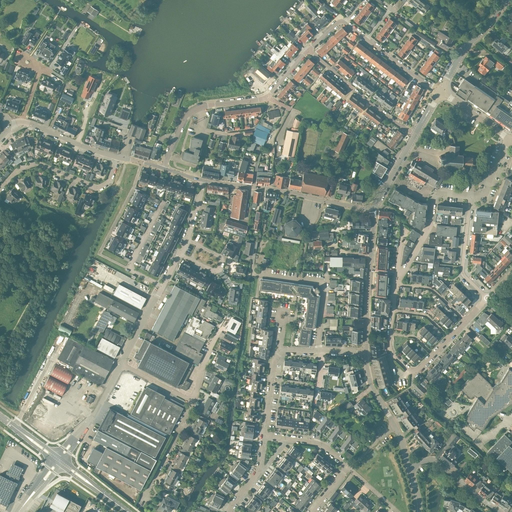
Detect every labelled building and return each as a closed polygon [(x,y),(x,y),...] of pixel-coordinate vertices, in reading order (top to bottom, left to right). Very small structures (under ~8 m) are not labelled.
[(313,0),(316,2),(321,6),(322,6),(325,9),(326,9),(332,14),(334,11),(324,3),(320,0),(313,0)] [(331,3),(329,5),(332,7),(333,6),(338,11),(343,5),(341,3),(336,0),(334,0),(332,3),(331,3)] [(429,8),(428,8),(429,6),(421,0),(416,7),(424,14),(426,11),(428,11),(429,10),(429,8)] [(364,7),(370,11),(374,7),(368,2),(364,7)] [(308,3),(305,7),(309,12),(310,11),(312,14),(313,13),(324,25),(329,21),(324,15),(321,17),(319,14),(318,15),(315,11),(315,12),(312,9),(313,9),(308,3)] [(361,11),(367,16),(370,11),(364,7),(361,11)] [(357,16),(363,20),(367,16),(361,11),(357,16)] [(312,14),(315,17),(315,18),(312,20),(315,24),(320,29),(324,25),(313,13),(312,14)] [(357,16),(354,20),(360,25),(363,20),(357,16)] [(386,23),(392,28),(396,23),(390,19),(386,23)] [(392,28),(386,23),(383,28),(389,32),(392,28)] [(307,24),(300,30),(308,39),(309,38),(309,39),(311,37),(311,36),(313,35),(309,31),(312,29),(307,24)] [(338,32),(343,37),(347,33),(342,28),(338,32)] [(389,32),(383,28),(379,32),(385,37),(389,32)] [(291,31),(288,33),(295,40),(297,38),(298,38),(299,37),(304,43),(306,41),(308,40),(308,39),(300,30),(295,35),(291,31)] [(28,31),(25,36),(24,35),(22,39),(23,39),(21,42),(27,45),(29,43),(33,46),(38,39),(36,38),(39,34),(35,31),(33,35),(28,31)] [(443,46),(447,48),(450,43),(452,39),(438,31),(436,34),(439,35),(437,38),(442,41),(439,45),(443,47),(443,46)] [(333,36),(338,41),(343,37),(338,32),(333,36)] [(385,37),(379,32),(376,37),(382,41),(385,37)] [(288,34),(286,36),(293,43),(295,40),(288,33),(288,34)] [(408,40),(414,44),(417,40),(411,35),(408,40)] [(329,39),(334,45),(338,41),(333,36),(329,39)] [(425,37),(423,39),(428,43),(430,44),(433,46),(435,43),(425,37)] [(496,38),(490,45),(495,48),(500,52),(502,54),(503,53),(508,47),(510,49),(511,47),(511,45),(503,38),(501,41),(499,40),(496,38)] [(325,43),(330,49),(334,45),(329,39),(325,43)] [(45,58),(45,57),(49,60),(50,57),(51,58),(53,54),(54,51),(46,46),(48,43),(43,40),(38,49),(40,51),(39,53),(43,56),(42,56),(45,58)] [(414,44),(408,40),(404,44),(411,49),(414,44)] [(358,42),(353,49),(357,52),(362,46),(358,42)] [(292,43),(288,48),(294,53),(295,52),(295,53),(297,51),(296,50),(298,48),(292,43)] [(321,47),(326,53),(330,49),(325,43),(321,47)] [(411,49),(404,44),(401,49),(407,54),(411,49)] [(94,45),(90,52),(93,55),(98,48),(94,45)] [(276,47),(274,49),(282,56),(284,53),(290,57),(292,55),(292,56),(294,54),(294,53),(288,48),(285,45),(281,50),(276,47)] [(362,46),(357,52),(361,55),(366,49),(362,46)] [(326,53),(321,47),(317,51),(321,57),(326,53)] [(63,76),(69,67),(65,64),(71,55),(73,56),(75,52),(69,48),(67,51),(64,49),(60,55),(60,54),(58,57),(58,58),(56,62),(62,66),(58,73),(63,76)] [(274,53),(270,58),(272,61),(281,68),(282,68),(284,66),(283,66),(285,64),(279,59),(282,56),(274,49),(272,48),(270,50),(274,53)] [(366,49),(361,55),(365,58),(370,52),(366,49)] [(407,54),(401,49),(397,53),(404,58),(407,54)] [(433,52),(430,56),(436,61),(439,57),(441,55),(440,54),(435,50),(433,52)] [(370,52),(365,58),(369,61),(374,54),(370,52)] [(374,54),(369,61),(373,64),(377,57),(374,54)] [(436,61),(430,56),(426,61),(432,66),(436,61)] [(494,63),(486,56),(482,60),(479,64),(481,66),(478,69),(484,74),(494,63)] [(377,57),(373,64),(376,67),(381,60),(377,57)] [(305,64),(310,68),(314,64),(309,59),(305,64)] [(340,59),(334,65),(338,69),(343,63),(340,59)] [(505,64),(498,59),(495,62),(502,68),(505,64)] [(381,60),(376,67),(380,69),(385,63),(381,60)] [(269,65),(267,68),(272,72),(274,70),(277,73),(279,71),(280,71),(281,69),(281,68),(272,61),(269,65)] [(432,66),(426,61),(423,66),(429,70),(432,66)] [(256,70),(253,74),(255,75),(257,77),(256,78),(257,78),(257,77),(259,79),(260,78),(261,79),(261,80),(264,82),(266,78),(265,77),(266,75),(267,76),(269,74),(268,73),(268,72),(258,63),(257,64),(254,68),(256,70)] [(343,63),(338,69),(342,72),(347,66),(343,63)] [(385,63),(380,69),(384,72),(389,66),(385,63)] [(301,68),(306,73),(310,68),(305,64),(301,68)] [(347,66),(342,72),(345,75),(351,69),(347,66)] [(389,66),(384,72),(388,75),(393,69),(389,66)] [(419,70),(425,75),(429,70),(423,66),(419,70)] [(367,72),(361,67),(359,69),(364,73),(362,76),(363,76),(362,78),(358,76),(353,82),(358,85),(366,74),(365,74),(367,72)] [(297,73),(302,77),(306,73),(301,68),(297,73)] [(351,69),(345,75),(349,78),(354,72),(351,69)] [(393,69),(388,75),(391,78),(396,72),(393,69)] [(22,71),(22,72),(17,70),(14,78),(18,80),(18,81),(22,83),(23,81),(27,83),(30,75),(25,73),(25,72),(22,71)] [(324,72),(319,78),(323,82),(328,76),(324,72)] [(396,72),(391,78),(395,81),(400,75),(396,72)] [(293,77),(298,82),(302,77),(297,73),(293,77)] [(364,80),(367,76),(366,74),(358,85),(362,88),(367,82),(364,80)] [(400,75),(395,81),(399,84),(404,78),(400,75)] [(86,86),(81,96),(88,99),(90,92),(92,93),(95,85),(94,84),(96,79),(90,76),(88,81),(87,81),(85,85),(86,86)] [(328,76),(323,82),(328,85),(333,80),(328,76)] [(404,78),(399,84),(403,87),(407,80),(404,78)] [(460,86),(461,86),(459,88),(456,93),(485,113),(488,115),(505,127),(507,128),(508,128),(509,129),(511,128),(511,100),(510,102),(499,94),(480,82),(478,86),(476,84),(475,86),(464,78),(459,86),(460,86)] [(367,82),(362,88),(366,91),(374,80),(372,79),(370,82),(369,84),(367,82)] [(46,81),(43,80),(40,87),(41,87),(40,89),(46,91),(47,89),(51,91),(54,84),(50,83),(50,82),(47,80),(46,81)] [(290,80),(287,84),(293,90),(295,88),(293,87),(296,85),(290,80)] [(333,80),(328,85),(332,89),(333,90),(337,84),(333,80)] [(374,80),(366,91),(366,92),(370,95),(375,89),(372,87),(372,86),(373,84),(374,85),(376,82),(374,80)] [(410,82),(407,87),(411,89),(420,95),(423,90),(416,86),(416,85),(414,89),(412,87),(414,84),(410,82)] [(287,84),(284,88),(289,93),(291,90),(292,91),(293,90),(287,84)] [(337,84),(333,90),(337,93),(342,88),(342,87),(337,84)] [(377,90),(372,97),(377,100),(386,87),(385,86),(381,90),(382,91),(381,93),(377,90)] [(386,87),(377,100),(381,103),(386,97),(383,94),(384,92),(385,93),(388,88),(386,87)] [(407,87),(405,90),(405,91),(408,92),(407,94),(410,96),(418,100),(420,95),(411,89),(407,87)] [(284,88),(280,92),(287,98),(288,96),(287,95),(289,93),(284,88)] [(342,88),(337,93),(341,97),(346,91),(342,88)] [(280,92),(277,96),(282,100),(284,98),(285,99),(287,98),(280,92)] [(71,104),(73,99),(62,94),(60,99),(71,104)] [(386,97),(381,103),(385,106),(393,95),(391,94),(389,97),(388,98),(386,97)] [(102,105),(100,111),(104,112),(106,113),(110,114),(111,111),(112,109),(113,105),(113,106),(113,105),(114,103),(116,99),(111,97),(109,96),(106,95),(103,102),(102,104),(102,105)] [(351,95),(346,102),(348,103),(346,106),(348,107),(355,98),(351,95)] [(393,95),(385,106),(389,110),(394,103),(391,101),(392,99),(393,100),(395,97),(394,95),(393,95)] [(401,95),(400,97),(415,105),(418,100),(410,96),(409,99),(405,97),(401,95)] [(400,97),(399,99),(406,103),(405,106),(412,110),(415,105),(400,97)] [(355,98),(348,107),(350,108),(351,106),(353,107),(358,101),(355,98)] [(8,99),(4,108),(16,112),(20,102),(19,102),(19,103),(12,100),(8,99)] [(358,101),(353,107),(355,108),(353,111),(355,112),(362,103),(358,101)] [(362,103),(355,112),(357,113),(358,111),(360,112),(365,106),(362,103)] [(403,109),(397,106),(396,108),(409,116),(412,110),(405,106),(403,109)] [(32,118),(43,122),(47,112),(36,108),(32,118)] [(368,108),(363,114),(365,116),(363,118),(364,119),(371,110),(368,108)] [(395,110),(400,113),(396,120),(401,123),(403,119),(406,121),(409,116),(396,108),(395,110)] [(122,109),(118,118),(121,118),(126,120),(130,112),(122,109)] [(268,116),(265,116),(266,123),(277,120),(276,117),(279,116),(278,110),(267,112),(268,116)] [(371,110),(364,119),(366,120),(368,118),(370,120),(375,113),(371,110)] [(375,113),(370,120),(371,121),(370,123),(371,124),(378,116),(375,113)] [(150,118),(147,127),(148,127),(147,130),(151,131),(152,129),(153,129),(156,120),(157,116),(152,114),(151,118),(150,118)] [(213,114),(211,124),(218,125),(219,120),(223,120),(223,118),(223,116),(220,116),(213,114)] [(52,128),(63,133),(67,126),(72,118),(67,116),(64,121),(57,117),(52,128)] [(378,116),(371,124),(373,126),(375,123),(377,125),(382,118),(378,116)] [(293,124),(300,126),(301,123),(298,120),(295,117),(295,118),(293,124)] [(265,128),(267,125),(263,122),(264,120),(262,118),(258,124),(265,128)] [(441,135),(446,127),(435,119),(430,127),(441,135)] [(453,122),(448,130),(451,132),(456,124),(453,122)] [(132,124),(128,135),(135,137),(142,139),(146,129),(142,128),(138,126),(132,124)] [(252,134),(250,140),(263,146),(263,145),(267,136),(268,133),(270,130),(265,128),(258,124),(255,130),(252,130),(252,134)] [(67,126),(63,133),(73,138),(73,137),(76,130),(72,128),(70,127),(67,126)] [(104,131),(94,127),(92,135),(94,135),(93,136),(102,138),(104,131)] [(281,155),(288,156),(291,157),(293,157),(294,157),(299,132),(291,131),(287,130),(281,155)] [(392,132),(401,139),(404,135),(397,130),(396,132),(393,130),(392,132)] [(401,139),(392,132),(391,134),(393,135),(392,137),(399,142),(401,139)] [(343,133),(336,152),(341,154),(349,135),(343,133)] [(147,144),(147,145),(152,147),(156,137),(152,135),(151,137),(150,139),(149,142),(149,143),(148,142),(147,144)] [(98,147),(100,141),(101,141),(102,138),(93,136),(91,145),(98,147)] [(229,139),(227,147),(238,150),(240,142),(238,142),(239,138),(233,136),(232,140),(229,139)] [(399,142),(392,137),(391,139),(388,137),(387,139),(396,145),(399,142)] [(19,140),(23,150),(24,150),(27,149),(27,148),(31,147),(27,138),(22,140),(22,139),(19,140)] [(108,150),(117,153),(120,142),(112,139),(111,143),(108,150)] [(396,145),(387,139),(386,140),(388,142),(387,144),(393,149),(396,145)] [(15,153),(23,150),(19,140),(16,141),(16,142),(11,144),(15,153)] [(43,152),(47,142),(44,141),(44,142),(39,140),(35,149),(39,150),(39,151),(41,152),(42,152),(43,152)] [(108,150),(111,143),(103,140),(102,141),(101,141),(100,141),(98,147),(108,150)] [(47,142),(43,152),(51,155),(54,146),(50,144),(50,143),(47,142)] [(151,157),(157,159),(159,154),(162,145),(156,143),(151,157)] [(466,156),(466,154),(463,154),(463,155),(459,155),(458,154),(459,152),(459,151),(459,149),(459,147),(459,146),(456,146),(456,145),(456,146),(453,146),(454,145),(453,145),(453,146),(451,145),(450,145),(450,146),(450,148),(450,149),(450,151),(450,154),(449,154),(446,154),(446,153),(445,153),(445,157),(441,157),(441,156),(440,156),(440,157),(439,157),(439,158),(440,158),(440,160),(439,161),(438,161),(438,162),(439,162),(439,163),(440,163),(440,162),(444,163),(444,165),(443,165),(443,166),(444,166),(445,166),(448,166),(448,167),(449,167),(449,166),(453,166),(452,167),(453,167),(457,167),(458,168),(458,167),(461,167),(461,168),(462,168),(462,166),(464,166),(465,166),(468,166),(468,167),(468,166),(471,166),(471,167),(472,167),(472,166),(475,165),(476,165),(475,164),(476,161),(476,160),(475,160),(473,158),(473,157),(472,157),(472,158),(470,157),(469,157),(466,157),(466,156)] [(134,152),(133,156),(138,158),(146,160),(147,160),(148,159),(148,157),(150,153),(151,154),(152,150),(139,146),(139,147),(136,146),(136,147),(135,149),(134,152)] [(62,160),(66,150),(63,149),(63,150),(58,148),(54,157),(58,158),(58,159),(61,160),(62,160)] [(0,153),(0,157),(6,163),(12,157),(4,150),(1,154),(0,153)] [(66,150),(62,160),(70,163),(74,154),(69,152),(69,151),(66,150)] [(184,151),(182,159),(197,164),(200,156),(198,155),(198,153),(190,151),(190,152),(184,151)] [(380,154),(378,153),(371,176),(378,180),(380,176),(381,177),(386,168),(385,167),(389,161),(386,159),(380,154)] [(82,168),(86,158),(83,157),(82,158),(77,156),(74,165),(82,168)] [(238,172),(237,180),(243,181),(242,183),(251,184),(253,174),(245,173),(249,157),(243,156),(242,161),(238,172)] [(86,158),(82,168),(89,171),(93,162),(88,160),(89,159),(86,158)] [(410,170),(408,175),(423,184),(425,181),(434,186),(436,188),(439,183),(441,180),(442,178),(439,176),(438,176),(431,172),(433,170),(430,168),(427,166),(426,166),(424,165),(422,167),(416,163),(415,163),(412,161),(409,167),(412,169),(410,170)] [(102,164),(102,165),(97,164),(94,171),(96,173),(97,173),(97,174),(100,175),(103,176),(104,172),(105,172),(106,170),(105,170),(107,166),(102,164)] [(222,164),(220,174),(233,177),(235,171),(230,170),(230,166),(222,164)] [(213,168),(203,166),(201,177),(211,179),(212,172),(213,168)] [(218,180),(220,169),(213,168),(212,172),(211,179),(218,180)] [(139,180),(138,182),(144,184),(145,182),(146,183),(146,184),(147,184),(150,175),(148,174),(145,173),(146,171),(143,170),(141,176),(140,176),(138,179),(139,180)] [(257,171),(256,185),(269,186),(269,179),(271,179),(272,173),(267,172),(262,172),(257,171)] [(156,186),(159,178),(156,177),(156,176),(154,176),(155,173),(151,172),(150,175),(147,184),(153,186),(154,185),(156,186)] [(291,178),(288,188),(325,196),(328,177),(304,172),(302,181),(291,178)] [(162,188),(165,188),(167,181),(165,180),(165,179),(162,178),(163,176),(160,175),(159,178),(156,186),(156,188),(162,190),(162,188)] [(288,177),(276,175),(274,185),(277,186),(277,187),(284,188),(284,187),(286,187),(288,177)] [(45,187),(46,177),(41,176),(41,178),(36,177),(35,186),(38,186),(39,186),(39,187),(42,187),(43,187),(45,187)] [(26,190),(28,188),(28,187),(31,186),(25,178),(21,180),(22,181),(17,184),(22,191),(24,190),(25,190),(25,189),(26,190)] [(174,191),(177,180),(174,179),(173,182),(171,181),(170,181),(167,181),(165,188),(164,190),(174,192),(174,191)] [(182,194),(185,186),(182,185),(180,184),(180,181),(177,180),(174,191),(182,194)] [(59,182),(59,183),(54,181),(51,189),(54,190),(54,191),(54,192),(57,193),(58,192),(60,193),(64,184),(59,182)] [(325,195),(330,197),(335,182),(330,181),(325,195)] [(339,183),(337,192),(344,194),(344,193),(348,194),(350,189),(355,191),(357,185),(352,183),(351,185),(344,183),(340,182),(339,183)] [(502,189),(511,193),(511,192),(511,186),(504,183),(504,184),(502,189)] [(185,186),(182,194),(185,195),(185,197),(190,199),(191,197),(191,196),(192,196),(193,193),(192,193),(194,186),(191,185),(190,187),(188,186),(188,187),(187,187),(185,186)] [(75,189),(75,190),(70,188),(67,196),(69,197),(70,197),(70,198),(73,200),(73,199),(76,200),(80,191),(75,189)] [(234,195),(231,217),(244,219),(248,190),(237,189),(236,195),(234,195)] [(421,231),(424,224),(427,204),(421,203),(395,189),(389,200),(393,203),(394,202),(406,209),(404,214),(408,216),(411,211),(414,213),(413,219),(412,219),(411,224),(421,231)] [(499,195),(499,196),(509,200),(511,201),(511,198),(511,192),(511,193),(502,189),(502,190),(499,195)] [(15,192),(12,190),(9,193),(10,194),(7,198),(13,204),(15,201),(16,201),(17,201),(19,199),(18,198),(20,196),(17,194),(17,193),(16,192),(15,192)] [(254,191),(252,202),(257,202),(260,202),(261,192),(254,191)] [(135,194),(133,196),(139,199),(143,202),(146,197),(148,198),(149,195),(143,192),(142,194),(137,192),(136,194),(135,194)] [(264,201),(263,209),(269,210),(270,203),(272,203),(273,202),(275,202),(276,194),(272,194),(272,193),(270,193),(265,193),(264,200),(264,201)] [(84,198),(81,197),(77,206),(82,208),(84,203),(85,203),(85,204),(86,204),(86,205),(88,206),(89,205),(91,206),(95,197),(91,195),(90,196),(86,194),(84,198)] [(364,203),(364,195),(352,194),(352,203),(361,204),(361,202),(364,203)] [(133,200),(131,203),(136,205),(135,207),(139,209),(140,207),(141,208),(144,202),(143,202),(139,199),(133,196),(132,200),(133,200)] [(497,201),(507,205),(509,201),(509,200),(499,196),(497,201)] [(507,205),(497,201),(495,207),(494,206),(494,207),(495,207),(493,211),(499,211),(499,213),(503,215),(511,218),(511,208),(506,206),(507,205)] [(176,206),(173,211),(183,216),(184,216),(185,214),(185,213),(185,212),(186,211),(186,212),(186,211),(182,209),(184,205),(178,204),(177,206),(176,206)] [(435,222),(435,223),(440,223),(441,223),(443,206),(437,205),(435,222)] [(127,209),(125,212),(130,214),(136,218),(139,212),(138,211),(139,209),(135,207),(134,209),(129,207),(128,209),(127,209)] [(210,227),(213,208),(206,207),(205,212),(203,212),(201,226),(210,227)] [(326,207),(324,215),(332,217),(335,218),(334,220),(333,220),(330,225),(333,227),(337,220),(337,221),(339,221),(339,220),(341,212),(337,212),(338,210),(326,207)] [(275,208),(271,221),(271,220),(279,222),(278,223),(279,223),(281,217),(278,217),(280,210),(278,209),(275,208)] [(499,211),(493,211),(485,210),(485,209),(479,209),(477,209),(475,220),(473,220),(472,232),(482,233),(487,234),(497,235),(497,229),(496,229),(496,223),(498,223),(499,213),(499,211)] [(173,211),(171,216),(182,221),(184,219),(183,218),(184,216),(183,216),(173,211)] [(379,211),(378,218),(387,219),(386,220),(388,220),(391,221),(391,220),(393,220),(393,218),(394,213),(391,213),(391,212),(382,211),(379,211)] [(125,216),(124,218),(128,220),(127,222),(131,225),(132,222),(134,223),(136,218),(130,214),(125,212),(124,215),(125,216)] [(259,229),(262,213),(257,212),(255,220),(254,219),(253,224),(255,224),(254,228),(259,229)] [(181,224),(182,221),(171,216),(173,217),(171,222),(173,223),(179,226),(179,225),(179,226),(180,224),(181,224)] [(285,222),(284,225),(285,232),(287,235),(287,234),(294,235),(294,236),(297,234),(300,228),(301,228),(300,225),(295,220),(295,219),(295,218),(295,216),(293,216),(293,218),(292,219),(286,222),(285,222)] [(370,219),(364,219),(364,222),(360,222),(360,221),(350,221),(349,224),(352,224),(352,228),(370,228),(370,219)] [(226,220),(223,231),(224,231),(229,233),(244,237),(245,233),(247,227),(247,226),(226,220)] [(119,224),(118,227),(124,230),(129,232),(132,227),(130,227),(131,225),(127,222),(126,224),(122,222),(120,224),(119,224)] [(181,227),(179,226),(179,225),(179,226),(173,223),(171,222),(168,227),(170,227),(179,232),(181,227)] [(429,234),(429,245),(441,246),(441,243),(442,240),(442,236),(442,235),(449,236),(455,237),(456,235),(456,230),(456,227),(437,225),(436,228),(436,229),(436,235),(434,235),(429,234)] [(380,226),(378,235),(383,235),(386,236),(388,236),(389,228),(384,227),(380,226)] [(117,231),(116,233),(121,236),(120,238),(124,240),(125,238),(127,239),(130,233),(129,232),(124,230),(118,227),(116,230),(117,231)] [(177,236),(179,232),(170,227),(167,232),(168,233),(169,233),(170,233),(176,237),(177,236)] [(328,229),(318,230),(319,240),(329,239),(333,238),(333,233),(328,233),(328,229)] [(412,248),(414,243),(413,243),(419,233),(412,229),(406,239),(408,240),(406,244),(412,248)] [(177,236),(176,237),(170,233),(169,233),(168,233),(167,232),(165,237),(175,242),(178,237),(177,236)] [(368,235),(359,234),(356,232),(355,233),(354,234),(354,235),(354,237),(353,238),(354,239),(354,240),(357,241),(358,242),(361,242),(367,243),(368,235)] [(472,234),(472,240),(481,241),(481,238),(487,238),(493,238),(493,234),(473,232),(473,234),(472,234)] [(511,240),(506,235),(503,239),(509,245),(511,241),(511,240)] [(449,236),(449,239),(452,239),(452,244),(452,245),(457,246),(458,237),(455,237),(449,236)] [(111,239),(110,242),(114,244),(121,248),(124,242),(123,242),(124,240),(120,238),(119,240),(114,237),(113,240),(111,239)] [(174,244),(175,242),(165,237),(162,242),(174,247),(175,245),(174,244)] [(361,248),(361,242),(358,242),(357,241),(354,240),(354,241),(348,240),(348,239),(342,239),(342,245),(347,246),(347,247),(357,248),(357,247),(360,248),(361,248)] [(228,243),(225,249),(229,251),(227,254),(229,255),(228,256),(232,258),(232,257),(233,258),(234,258),(238,259),(238,256),(235,254),(239,247),(233,244),(233,243),(229,241),(228,243)] [(256,248),(257,241),(254,241),(254,243),(246,242),(244,253),(246,254),(247,255),(249,255),(250,254),(252,255),(253,248),(256,248)] [(321,241),(309,242),(309,246),(313,245),(313,248),(314,252),(318,251),(317,248),(321,248),(321,241)] [(109,246),(108,248),(113,251),(113,252),(116,253),(116,252),(118,253),(121,248),(114,244),(110,242),(108,245),(109,246)] [(172,250),(174,247),(162,242),(160,246),(162,247),(162,248),(169,251),(170,252),(171,250),(172,250)] [(368,254),(369,243),(367,243),(361,242),(361,248),(360,248),(359,252),(368,254)] [(405,245),(404,248),(401,265),(402,266),(411,249),(405,245)] [(162,247),(160,246),(159,246),(156,251),(158,252),(167,256),(169,251),(162,248),(162,247)] [(377,246),(375,270),(387,271),(388,247),(377,246)] [(421,257),(420,262),(428,262),(428,263),(433,263),(434,260),(435,249),(435,248),(429,247),(423,247),(422,249),(422,254),(422,257),(421,257)] [(441,249),(440,252),(444,253),(444,256),(455,257),(455,252),(448,251),(448,250),(445,249),(441,249)] [(167,256),(158,252),(156,256),(165,261),(166,258),(165,258),(167,256)] [(474,257),(473,262),(477,263),(476,268),(474,271),(477,274),(479,272),(483,268),(480,266),(481,263),(482,258),(485,259),(485,256),(481,256),(476,255),(476,257),(474,257)] [(163,264),(165,261),(156,256),(153,261),(155,262),(161,265),(162,265),(163,263),(163,264)] [(511,261),(506,256),(502,261),(507,265),(511,261)] [(330,262),(330,265),(341,266),(364,267),(364,259),(353,258),(353,257),(330,257),(330,262)] [(163,266),(162,265),(161,265),(155,262),(153,261),(150,266),(160,271),(163,266)] [(507,265),(502,261),(498,265),(502,270),(507,265)] [(177,267),(176,270),(177,271),(176,271),(181,274),(187,264),(184,262),(183,265),(180,264),(178,268),(178,267),(177,267)] [(433,263),(432,266),(435,266),(434,274),(438,274),(442,274),(449,275),(450,268),(438,267),(439,264),(433,263)] [(181,274),(181,275),(186,278),(187,277),(189,278),(193,271),(191,270),(191,269),(189,268),(190,266),(187,264),(181,274)] [(487,267),(492,272),(489,274),(494,279),(498,274),(493,270),(489,265),(487,267)] [(502,270),(498,265),(493,270),(498,274),(502,270)] [(160,271),(150,266),(148,271),(151,272),(151,273),(154,275),(154,274),(158,276),(160,271)] [(232,273),(232,277),(239,278),(240,275),(245,276),(246,269),(240,268),(240,266),(236,266),(236,267),(235,274),(232,273)] [(359,277),(366,277),(366,268),(360,267),(360,268),(349,267),(349,272),(359,274),(359,277)] [(483,269),(479,273),(481,275),(483,272),(487,276),(485,279),(487,281),(489,283),(494,279),(489,274),(483,269)] [(189,278),(188,280),(197,284),(201,277),(203,272),(200,271),(199,273),(196,272),(193,271),(189,278)] [(201,277),(197,284),(202,287),(203,285),(206,287),(210,279),(207,278),(207,277),(205,276),(206,274),(203,272),(201,277)] [(375,291),(375,296),(386,297),(388,273),(385,273),(377,272),(376,277),(376,280),(375,289),(375,291)] [(433,277),(432,283),(435,284),(438,287),(436,289),(440,292),(442,294),(446,290),(448,288),(446,286),(446,285),(443,282),(441,284),(437,279),(438,274),(434,274),(433,277)] [(261,280),(259,290),(298,295),(303,296),(303,297),(305,297),(306,299),(306,301),(307,302),(305,320),(301,323),(298,345),(308,346),(310,328),(314,328),(317,303),(319,303),(320,295),(316,294),(316,293),(319,291),(317,287),(314,289),(312,289),(313,285),(301,284),(301,285),(261,280)] [(219,285),(212,281),(206,292),(214,296),(214,295),(220,298),(224,292),(218,289),(219,285)] [(105,284),(103,288),(112,293),(114,289),(105,284)] [(146,298),(119,284),(113,295),(140,309),(146,298)] [(163,307),(152,329),(173,340),(182,322),(184,318),(187,313),(190,314),(191,315),(192,314),(195,307),(200,298),(175,285),(165,303),(163,307)] [(454,285),(449,289),(454,294),(458,289),(454,285)] [(239,289),(230,288),(229,300),(237,301),(239,289)] [(452,300),(450,302),(452,304),(455,302),(456,300),(463,293),(458,289),(454,294),(456,296),(452,300)] [(95,302),(134,322),(139,313),(100,293),(97,299),(92,296),(90,300),(95,302)] [(463,293),(456,300),(458,302),(460,300),(463,303),(468,298),(463,293)] [(200,298),(195,307),(199,309),(200,310),(201,310),(202,308),(203,308),(204,309),(205,310),(202,316),(205,318),(207,315),(214,318),(216,319),(220,321),(222,317),(218,315),(215,313),(212,311),(210,310),(212,307),(208,305),(207,307),(203,305),(205,301),(200,298)] [(375,310),(374,314),(387,316),(390,300),(379,298),(377,310),(375,310)] [(468,298),(463,303),(467,307),(472,302),(468,298)] [(257,303),(257,306),(258,306),(258,310),(268,312),(268,310),(267,310),(267,306),(259,305),(259,304),(257,303)] [(436,306),(431,311),(435,315),(440,310),(442,308),(440,305),(438,307),(436,306)] [(445,314),(440,319),(444,323),(449,318),(446,315),(449,312),(450,313),(452,311),(450,309),(449,310),(448,311),(446,313),(445,314)] [(440,310),(435,315),(440,319),(445,314),(440,310)] [(104,312),(94,329),(102,333),(107,323),(109,320),(113,322),(115,318),(104,312)] [(489,321),(496,328),(496,329),(496,333),(499,333),(502,330),(502,327),(501,325),(502,323),(499,319),(498,320),(494,316),(491,313),(489,315),(484,312),(476,321),(473,324),(480,330),(482,328),(482,329),(483,328),(482,326),(483,325),(487,321),(488,321),(489,321)] [(454,313),(452,315),(455,318),(455,317),(458,321),(460,319),(457,316),(454,313)] [(256,314),(255,317),(257,317),(256,321),(266,323),(266,321),(265,320),(266,317),(257,316),(257,314),(256,314)] [(193,316),(184,333),(192,337),(194,333),(195,331),(194,331),(196,328),(202,331),(200,336),(206,339),(207,337),(213,325),(204,320),(203,322),(200,323),(200,324),(198,323),(200,320),(197,319),(195,318),(193,316)] [(449,318),(444,323),(448,327),(453,322),(449,318)] [(230,324),(227,329),(231,332),(234,333),(239,325),(238,325),(239,322),(232,319),(229,324),(230,324)] [(363,328),(363,319),(354,319),(354,328),(363,328)] [(409,322),(408,329),(414,330),(415,325),(418,326),(418,321),(413,320),(413,322),(409,322)] [(58,329),(69,335),(72,330),(61,324),(58,329)] [(424,336),(429,331),(424,326),(419,332),(424,336)] [(106,329),(96,348),(114,358),(120,347),(121,347),(125,338),(106,329)] [(429,331),(424,336),(428,340),(433,335),(434,334),(436,332),(433,330),(432,332),(430,330),(429,331)] [(467,343),(469,345),(472,342),(470,340),(471,338),(473,336),(469,332),(467,334),(466,334),(462,338),(467,343)] [(167,367),(161,378),(175,386),(177,386),(176,387),(180,389),(181,388),(186,391),(189,384),(188,383),(188,382),(186,380),(193,367),(192,366),(193,364),(192,363),(192,362),(197,364),(203,354),(199,352),(204,343),(192,337),(184,333),(174,352),(190,361),(189,363),(185,361),(180,372),(175,370),(174,370),(167,367)] [(511,338),(508,335),(507,336),(505,334),(500,339),(502,342),(503,341),(511,349),(511,338)] [(433,335),(428,340),(432,344),(437,339),(433,335)] [(480,335),(478,337),(487,346),(489,344),(480,335)] [(73,367),(75,364),(85,346),(69,337),(57,359),(73,367)] [(458,339),(454,343),(456,345),(463,351),(469,345),(467,343),(462,338),(460,340),(458,339)] [(136,353),(134,358),(140,361),(140,360),(141,360),(138,366),(161,378),(167,367),(174,370),(175,370),(180,372),(185,361),(145,340),(137,353),(136,353)] [(222,340),(218,348),(228,353),(231,347),(225,343),(226,342),(222,340)] [(402,346),(404,348),(402,350),(407,354),(412,348),(408,345),(409,344),(407,341),(402,346)] [(379,345),(371,346),(372,351),(372,356),(373,356),(374,359),(385,356),(386,356),(386,352),(379,353),(379,351),(379,345)] [(461,354),(463,351),(456,345),(450,351),(457,358),(461,354)] [(104,379),(114,361),(85,346),(75,364),(104,379)] [(424,348),(422,347),(416,352),(411,358),(415,362),(420,356),(418,354),(419,352),(420,352),(424,348)] [(411,358),(416,352),(412,348),(407,354),(411,358)] [(446,363),(448,365),(451,362),(453,363),(457,359),(457,358),(450,351),(447,354),(446,353),(441,358),(446,363)] [(217,360),(214,365),(225,371),(229,364),(224,361),(225,358),(217,354),(215,358),(217,360)] [(374,359),(372,359),(372,360),(376,375),(379,387),(379,388),(380,388),(385,386),(390,385),(393,384),(391,378),(390,373),(390,372),(389,372),(389,371),(388,367),(389,367),(389,366),(388,367),(387,362),(387,361),(385,357),(385,356),(374,359)] [(436,363),(434,366),(441,373),(448,365),(446,363),(441,358),(436,363)] [(254,367),(264,369),(264,363),(259,363),(260,359),(254,359),(253,362),(255,362),(254,367)] [(73,373),(55,364),(50,375),(67,384),(73,373)] [(101,385),(104,379),(75,364),(73,367),(72,370),(101,385)] [(328,366),(327,374),(338,376),(339,368),(328,366)] [(438,376),(441,373),(434,366),(429,371),(430,372),(426,377),(430,380),(432,378),(434,381),(438,376)] [(251,367),(251,373),(252,373),(251,376),(255,377),(258,377),(259,374),(263,374),(264,369),(254,367),(251,367)] [(491,385),(476,371),(459,388),(470,399),(475,395),(477,398),(463,419),(469,422),(468,424),(467,424),(473,430),(474,430),(475,426),(482,430),(490,418),(511,402),(511,370),(508,368),(500,381),(492,387),(490,385),(491,385)] [(347,375),(346,375),(348,381),(361,377),(359,371),(353,373),(352,370),(347,372),(347,375)] [(67,385),(49,376),(43,387),(61,396),(67,385)] [(210,384),(208,389),(209,390),(212,391),(210,394),(212,395),(219,399),(221,396),(216,393),(222,380),(214,376),(211,382),(211,383),(210,385),(210,384)] [(250,379),(249,384),(252,385),(261,386),(262,381),(258,380),(258,377),(255,377),(251,376),(251,379),(250,379)] [(361,377),(348,381),(349,381),(351,390),(353,389),(353,390),(354,392),(358,391),(357,388),(356,385),(362,383),(361,377)] [(423,377),(418,383),(426,390),(429,393),(433,396),(436,393),(432,390),(429,387),(429,386),(426,384),(428,382),(423,377)] [(418,397),(425,390),(418,383),(414,388),(411,391),(418,397)] [(261,386),(252,385),(251,390),(249,390),(249,393),(255,394),(255,391),(261,392),(261,386)] [(169,434),(184,405),(170,398),(169,400),(144,387),(130,414),(169,434)] [(320,391),(319,399),(330,401),(331,393),(320,391)] [(255,394),(249,393),(248,397),(250,397),(249,402),(259,403),(260,398),(255,397),(255,394)] [(404,397),(402,393),(392,399),(394,402),(390,404),(393,409),(404,402),(401,398),(404,397)] [(208,397),(201,411),(209,416),(211,411),(213,406),(216,407),(218,403),(219,403),(221,400),(219,399),(212,395),(210,398),(208,397)] [(447,398),(444,401),(448,406),(452,402),(447,398)] [(360,409),(366,404),(362,399),(354,405),(357,409),(358,408),(360,409)] [(404,402),(393,409),(397,414),(401,412),(403,414),(412,408),(409,405),(407,406),(404,402),(407,401),(404,402)] [(254,411),(254,408),(258,409),(259,403),(249,402),(249,407),(247,407),(246,410),(253,411),(254,411)] [(353,406),(350,402),(344,406),(346,408),(348,411),(353,406)] [(366,404),(360,409),(364,415),(370,409),(366,404)] [(110,408),(99,428),(155,457),(167,434),(127,413),(126,416),(110,408)] [(411,413),(414,411),(412,408),(403,414),(405,417),(401,420),(404,425),(415,416),(411,413)] [(253,411),(246,410),(246,414),(248,414),(247,420),(257,421),(257,415),(252,414),(253,411)] [(330,429),(335,423),(326,416),(324,415),(323,416),(322,415),(316,411),(313,415),(312,416),(321,423),(316,428),(320,431),(325,425),(326,426),(326,425),(330,429)] [(197,418),(194,423),(203,428),(206,422),(208,423),(209,420),(200,415),(198,418),(197,418)] [(418,420),(415,416),(404,425),(408,429),(412,426),(414,429),(416,427),(422,422),(420,419),(418,420)] [(192,430),(191,432),(201,437),(202,435),(201,434),(203,429),(203,428),(194,423),(191,429),(192,430)] [(241,431),(254,433),(254,430),(253,430),(254,428),(254,425),(249,424),(249,423),(245,423),(244,427),(244,426),(243,427),(242,428),(242,429),(241,430),(241,431)] [(414,430),(412,432),(414,435),(417,439),(418,438),(419,439),(420,438),(420,437),(420,436),(422,434),(422,433),(426,430),(421,424),(414,430)] [(338,435),(342,438),(347,433),(338,425),(328,438),(332,441),(337,435),(338,435)] [(94,448),(87,460),(96,465),(96,466),(141,490),(151,470),(156,459),(141,451),(141,452),(98,430),(93,439),(106,446),(103,453),(94,448)] [(254,433),(241,431),(241,432),(241,433),(241,434),(242,435),(242,436),(243,436),(243,440),(247,440),(247,439),(252,440),(253,437),(252,437),(252,435),(254,436),(254,433)] [(188,435),(185,440),(194,445),(196,446),(201,437),(191,432),(189,435),(188,435)] [(445,451),(439,458),(440,458),(451,467),(453,465),(457,460),(453,457),(457,453),(453,449),(455,446),(453,445),(453,444),(459,437),(453,433),(450,436),(446,442),(451,447),(452,447),(450,450),(447,453),(445,451)] [(418,438),(417,439),(421,443),(422,442),(422,443),(424,441),(424,440),(426,438),(422,434),(420,436),(420,437),(420,438),(419,439),(418,438)] [(429,435),(426,438),(424,440),(424,441),(422,443),(422,442),(421,443),(425,447),(429,441),(432,438),(434,436),(430,434),(429,435)] [(354,448),(359,442),(350,435),(340,447),(344,450),(349,444),(350,445),(350,444),(354,448)] [(499,441),(487,453),(500,465),(505,470),(507,468),(508,467),(511,471),(511,470),(511,441),(505,436),(504,435),(499,441)] [(425,447),(431,453),(436,447),(438,449),(442,445),(442,444),(440,442),(439,443),(432,438),(429,441),(425,447)] [(183,447),(182,449),(190,454),(194,445),(185,440),(182,446),(183,447)] [(236,448),(236,449),(251,451),(252,448),(251,448),(251,447),(252,444),(247,443),(247,442),(242,442),(239,441),(238,441),(238,444),(239,445),(241,445),(240,446),(239,447),(239,448),(238,449),(236,448)] [(290,449),(287,453),(291,456),(293,455),(298,459),(299,458),(299,456),(300,455),(299,454),(301,452),(293,445),(291,448),(290,449)] [(180,452),(176,457),(186,462),(190,454),(182,449),(180,452)] [(236,450),(235,457),(237,457),(240,458),(244,459),(244,458),(249,459),(250,456),(250,454),(251,454),(251,455),(251,451),(236,449),(236,450)] [(316,465),(321,458),(322,457),(318,453),(315,456),(315,457),(312,461),(316,465)] [(281,460),(291,468),(292,467),(292,466),(292,465),(292,464),(292,463),(294,461),(286,455),(284,457),(283,458),(281,460)] [(172,465),(171,466),(181,471),(185,463),(186,462),(177,458),(176,458),(173,464),(174,465),(174,466),(172,465)] [(325,461),(321,458),(316,465),(320,468),(325,461)] [(291,468),(281,460),(279,463),(280,463),(279,464),(278,464),(276,467),(284,473),(286,470),(287,471),(288,471),(289,470),(290,469),(291,468)] [(11,461),(7,471),(18,475),(22,466),(11,461)] [(232,466),(243,474),(245,471),(244,471),(245,470),(247,467),(243,464),(240,461),(238,464),(237,463),(236,463),(235,464),(234,464),(233,465),(232,466)] [(329,464),(325,461),(320,468),(324,471),(329,464)] [(329,464),(324,471),(328,474),(332,469),(332,470),(335,467),(330,463),(329,464)] [(171,469),(168,475),(177,479),(180,474),(182,475),(183,472),(181,471),(171,466),(170,469),(171,469)] [(243,474),(232,466),(232,467),(231,468),(231,469),(231,470),(231,471),(232,471),(229,474),(233,477),(233,476),(237,479),(239,477),(240,476),(241,476),(243,474)] [(270,474),(280,482),(281,481),(281,480),(282,479),(282,478),(282,477),(281,476),(283,474),(275,468),(273,471),(274,471),(273,472),(272,471),(270,474)] [(17,483),(20,478),(7,471),(5,477),(0,474),(0,502),(7,506),(8,503),(16,485),(18,483),(17,483)] [(280,482),(270,474),(268,476),(269,477),(268,478),(266,480),(274,486),(275,484),(276,484),(277,484),(278,484),(279,483),(280,482),(280,483),(280,482)] [(471,474),(465,481),(472,486),(478,479),(471,474)] [(165,482),(164,484),(169,487),(168,488),(173,490),(175,486),(174,485),(177,480),(177,479),(168,475),(167,475),(166,478),(165,481),(165,482)] [(221,481),(231,489),(233,486),(232,486),(233,485),(235,482),(231,479),(232,478),(228,476),(226,479),(225,478),(224,478),(223,479),(222,479),(221,480),(221,481)] [(319,483),(318,484),(312,479),(309,483),(317,489),(317,490),(318,490),(322,486),(319,483)] [(481,488),(478,493),(484,497),(486,496),(489,499),(497,489),(490,485),(490,484),(485,481),(484,480),(482,483),(485,485),(482,488),(481,488)] [(231,489),(221,481),(220,481),(220,482),(219,483),(219,485),(219,486),(220,486),(218,489),(221,492),(222,491),(226,494),(228,492),(227,492),(228,491),(229,491),(231,489)] [(259,487),(270,495),(270,494),(271,493),(271,492),(271,491),(271,490),(272,488),(265,482),(263,484),(262,485),(261,485),(259,487)] [(317,489),(309,483),(306,487),(314,493),(317,490),(317,489)] [(346,483),(341,489),(350,497),(356,491),(346,483)] [(270,495),(259,487),(257,490),(258,490),(257,491),(255,494),(263,500),(265,497),(265,498),(266,498),(267,497),(268,497),(269,496),(270,495)] [(314,493),(306,487),(303,491),(304,492),(311,497),(314,493)] [(339,494),(335,491),(330,498),(333,501),(339,494)] [(50,506),(61,511),(77,511),(81,505),(57,492),(53,500),(54,501),(52,504),(51,504),(50,506)] [(214,500),(221,504),(223,501),(222,501),(222,499),(222,500),(224,497),(219,494),(220,494),(216,492),(214,495),(213,495),(212,495),(211,496),(210,497),(209,498),(214,500)] [(301,496),(308,501),(311,497),(304,492),(301,496)] [(496,493),(491,500),(496,503),(497,504),(501,497),(502,498),(504,496),(505,494),(503,492),(501,495),(496,493)] [(249,501),(259,509),(260,508),(260,506),(260,505),(260,504),(260,503),(262,501),(254,495),(252,498),(251,499),(251,498),(249,501)] [(370,510),(368,508),(371,505),(360,495),(354,501),(355,502),(352,505),(356,508),(359,505),(366,511),(369,511),(370,511),(370,510)] [(179,502),(166,496),(162,504),(161,503),(158,509),(162,511),(170,511),(171,511),(172,511),(173,508),(175,509),(179,502)] [(301,496),(298,500),(305,505),(308,501),(301,496)] [(501,497),(497,504),(505,509),(505,510),(508,511),(510,511),(511,511),(511,503),(510,502),(511,501),(504,496),(502,498),(501,497)] [(221,504),(214,500),(209,498),(209,499),(209,500),(209,501),(209,502),(209,503),(210,503),(208,507),(212,509),(213,508),(217,510),(218,508),(218,507),(219,506),(220,506),(220,507),(221,504)] [(302,511),(306,506),(305,505),(298,500),(296,499),(296,500),(295,501),(295,502),(294,503),(294,504),(296,505),(298,507),(299,508),(302,511)] [(444,499),(443,506),(449,507),(449,508),(452,510),(452,511),(455,501),(451,500),(444,499)] [(259,509),(249,501),(247,503),(248,504),(247,505),(245,507),(250,511),(253,511),(254,511),(255,511),(256,511),(257,511),(258,510),(258,509),(258,510),(259,509)] [(455,501),(452,511),(453,510),(456,511),(457,509),(462,511),(461,511),(465,506),(459,503),(459,502),(455,501)] [(326,507),(332,511),(335,511),(338,509),(333,505),(330,503),(327,507),(326,507)]
